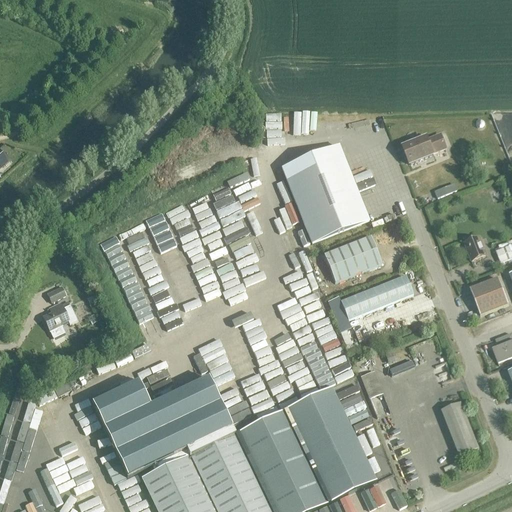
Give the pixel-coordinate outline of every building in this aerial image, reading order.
[(433,155),(446,150),(440,137),(427,142),(427,140),(403,150),(410,166),(433,157),(433,155)] [(281,171),(311,247),(368,224),(338,148),(281,171)] [(362,154),(363,166),(377,166),(377,154),(362,154)] [(362,175),(365,183),(378,179),(375,171),(362,175)] [(323,257),(335,285),(381,266),(370,238),(323,257)] [(464,244),(471,263),(486,257),(479,238),(464,244)] [(511,247),(496,254),(500,265),(511,260),(511,247)] [(340,304),(347,323),(413,297),(405,279),(340,304)] [(470,292),(480,318),(508,307),(498,281),(470,292)] [(47,296),(51,305),(65,298),(61,289),(47,296)] [(95,289),(88,291),(90,297),(97,295),(95,289)] [(305,307),(309,305),(305,296),(301,298),(305,307)] [(70,307),(62,311),(60,305),(48,310),(51,316),(43,320),(53,340),(65,335),(60,326),(67,322),(69,327),(77,323),(70,307)] [(254,326),(257,342),(277,338),(274,322),(254,326)] [(216,341),(222,357),(245,348),(240,335),(223,341),(222,339),(216,341)] [(511,339),(510,336),(497,341),(500,347),(492,350),(498,364),(511,358),(511,339)] [(252,337),(247,341),(255,352),(260,347),(252,337)] [(141,355),(156,350),(153,343),(138,348),(141,355)] [(385,357),(388,366),(395,364),(391,355),(385,357)] [(449,356),(436,359),(439,367),(451,364),(449,356)] [(389,372),(392,380),(414,371),(411,362),(389,372)] [(269,370),(263,372),(268,390),(274,389),(269,370)] [(230,431),(232,431),(207,380),(150,408),(138,384),(91,406),(126,481),(151,469),(154,475),(140,481),(155,511),(317,511),(376,484),(331,391),(233,438),(230,431)] [(42,396),(34,398),(39,419),(49,417),(47,406),(45,407),(42,396)] [(61,396),(53,400),(61,417),(69,413),(61,396)] [(442,413),(459,458),(478,451),(461,406),(442,413)] [(45,423),(50,439),(57,437),(51,421),(45,423)] [(90,432),(82,435),(89,453),(97,450),(90,432)] [(94,481),(88,484),(94,496),(100,494),(94,481)]
